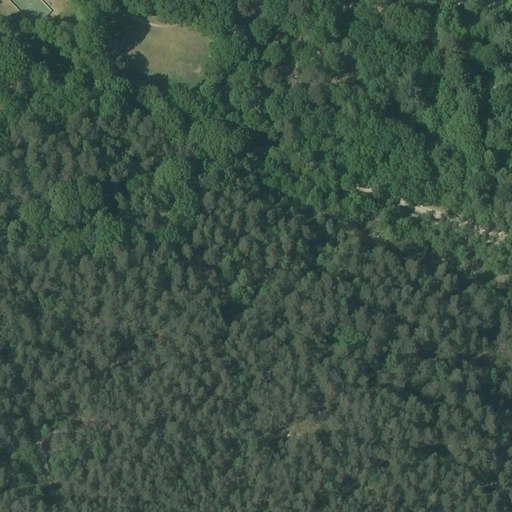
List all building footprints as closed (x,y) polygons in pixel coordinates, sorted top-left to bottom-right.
[(262,0),(251,2),(254,14),(266,11),(263,0),(262,0)] [(293,0),(289,3),(293,9),(300,4),(296,0),(293,0)] [(462,21),(474,23),(475,13),(464,11),(462,21)] [(261,15),(243,18),(248,42),(266,39),(261,15)] [(306,17),(286,17),(284,36),(303,38),(306,17)] [(332,40),(331,52),(340,53),(342,41),(332,40)] [(326,79),(303,88),(310,103),(333,92),(326,79)] [(265,86),(235,87),(235,103),(264,102),(265,86)] [(510,107),(507,90),(481,93),(484,108),(510,107)] [(229,101),(230,95),(219,92),(218,99),(229,101)] [(470,114),(468,95),(444,95),(445,112),(470,114)]
